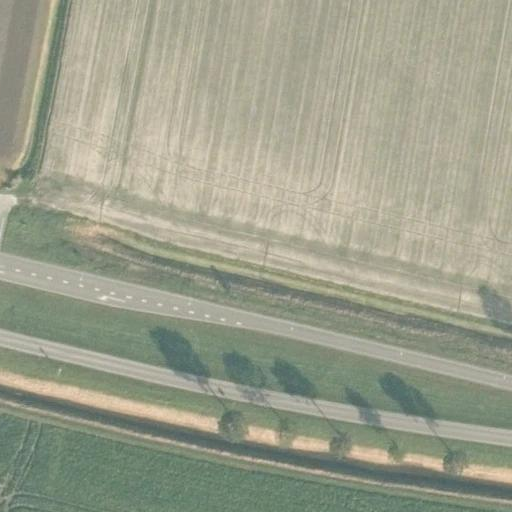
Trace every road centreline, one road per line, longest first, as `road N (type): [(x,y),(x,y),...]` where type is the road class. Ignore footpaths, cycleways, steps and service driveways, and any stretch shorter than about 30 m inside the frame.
road 1 (primary): [(511,382),(0,263)]
road 2 (primary): [(0,336),(422,426),(511,436)]
